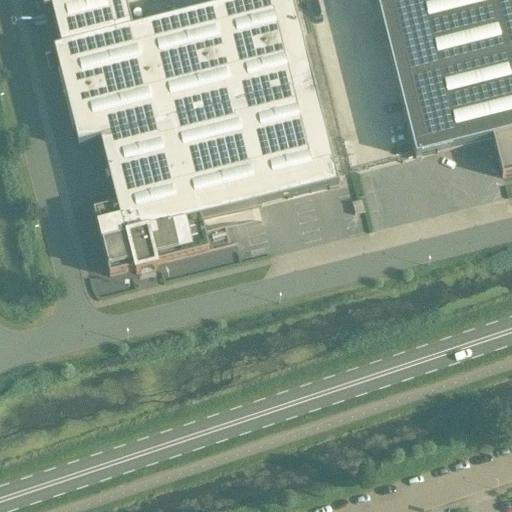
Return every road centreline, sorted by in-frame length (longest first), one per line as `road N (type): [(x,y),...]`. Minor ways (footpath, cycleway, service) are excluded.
road 1 (primary): [(0,501),(511,332)]
road 2 (unclassified): [(81,333),(511,229)]
road 3 (unclassified): [(81,333),(0,16)]
road 4 (unclassified): [(383,511),(511,469)]
